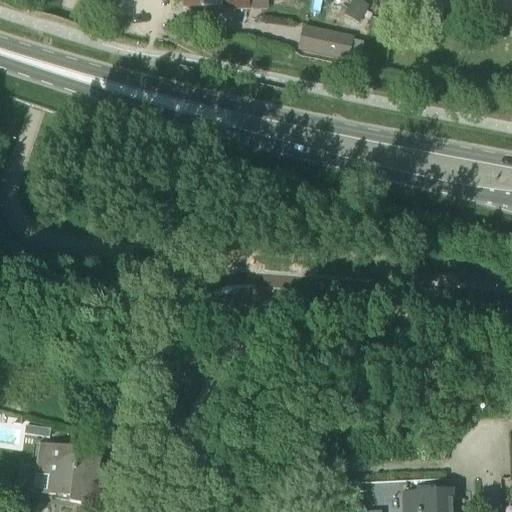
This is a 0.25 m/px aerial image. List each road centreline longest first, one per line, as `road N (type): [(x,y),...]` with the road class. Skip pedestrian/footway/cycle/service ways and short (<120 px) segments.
road 1 (primary): [(196,111),(314,155),(511,200)]
road 2 (primary): [(511,163),(196,111)]
road 3 (tertiary): [(328,292),(241,278),(194,295),(171,330),(174,417)]
road 4 (primary): [(0,52),(196,111)]
road 5 (tertiary): [(174,417),(233,340),(328,292)]
road 6 (tertiary): [(511,309),(328,292)]
